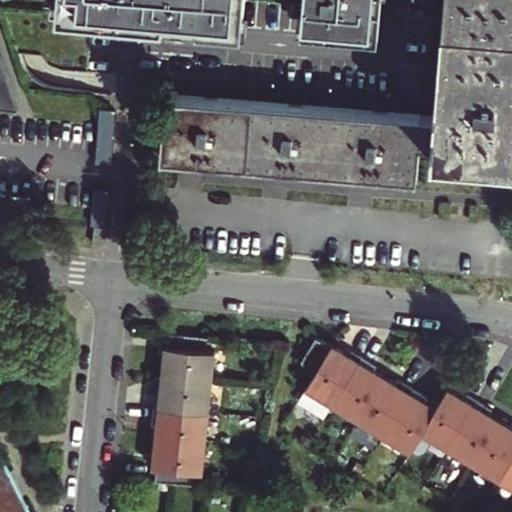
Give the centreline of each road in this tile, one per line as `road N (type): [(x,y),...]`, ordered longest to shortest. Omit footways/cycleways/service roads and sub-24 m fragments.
road 1 (residential): [(115,278),(511,320)]
road 2 (residential): [(115,278),(89,511)]
